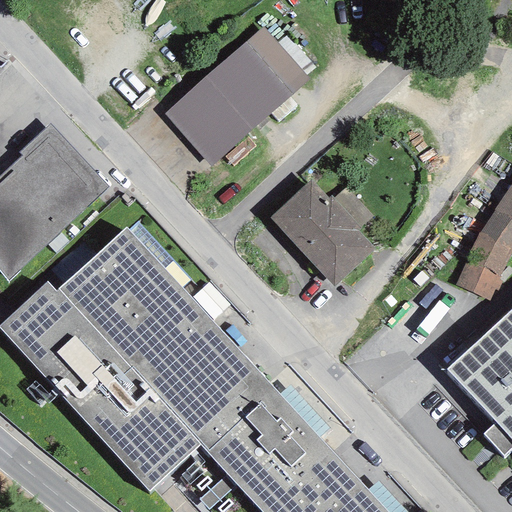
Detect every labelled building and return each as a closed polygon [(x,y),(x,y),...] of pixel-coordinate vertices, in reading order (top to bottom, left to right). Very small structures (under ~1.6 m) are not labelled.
[(262,27),(164,114),(211,166),(308,79),(262,27)] [(0,176),(0,271),(9,282),(108,186),(50,125),(20,153),(22,156),(0,176)] [(334,286),(375,249),(357,231),(361,228),(331,195),(329,197),(311,180),(270,218),(334,286)] [(511,256),(511,184),(495,210),(480,233),(455,285),(493,303),(497,291),(501,282),(499,280),(500,276),(511,256)] [(181,288),(190,279),(137,221),(128,230),(181,288)] [(199,444),(261,511),(386,511),(367,490),(319,438),(279,395),(212,322),(190,298),(181,288),(128,230),(125,226),(55,291),(46,282),(0,324),(0,328),(149,490),(199,444)] [(190,298),(212,322),(231,304),(209,282),(190,298)] [(511,310),(447,370),(496,421),(483,433),(504,456),(511,448),(511,310)] [(279,395),(319,438),(330,427),(290,385),(279,395)] [(386,511),(409,511),(378,479),(367,490),(386,511)]
